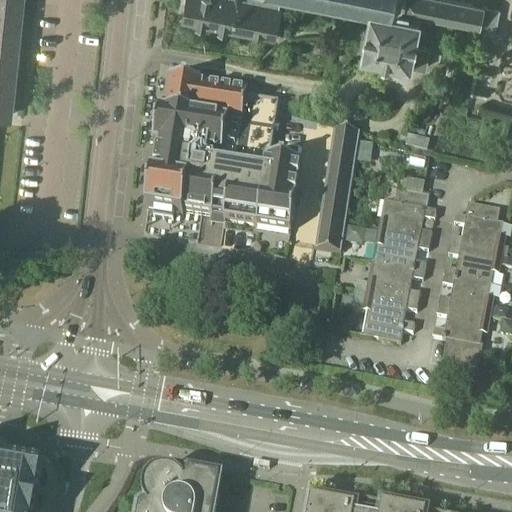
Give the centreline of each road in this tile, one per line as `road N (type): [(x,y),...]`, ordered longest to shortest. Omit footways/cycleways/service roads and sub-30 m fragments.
road 1 (secondary): [(511,475),(319,430),(75,391)]
road 2 (residential): [(368,368),(331,347),(309,313),(309,281),(282,267),(95,239)]
road 3 (unclassified): [(511,195),(446,180),(415,371),(368,368)]
road 4 (tertiary): [(92,271),(66,341),(75,391)]
road 5 (tertiary): [(95,239),(110,115)]
road 6 (tertiary): [(75,391),(94,346),(92,271)]
road 7 (tertiary): [(75,391),(79,462),(68,511)]
